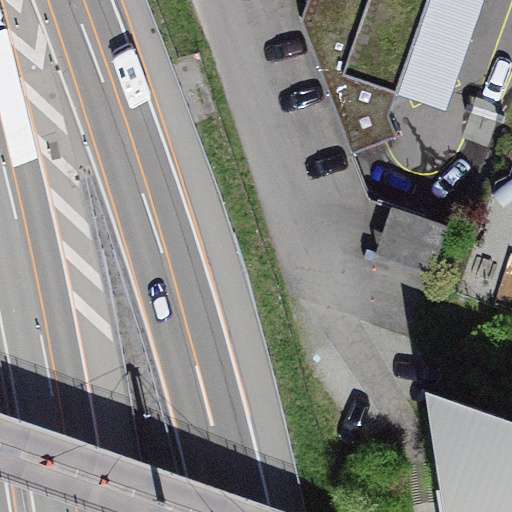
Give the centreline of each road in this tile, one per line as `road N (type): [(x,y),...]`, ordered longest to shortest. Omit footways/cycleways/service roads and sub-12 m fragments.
road 1 (motorway): [(231,511),(148,211),(71,0)]
road 2 (motorway): [(70,511),(0,154)]
